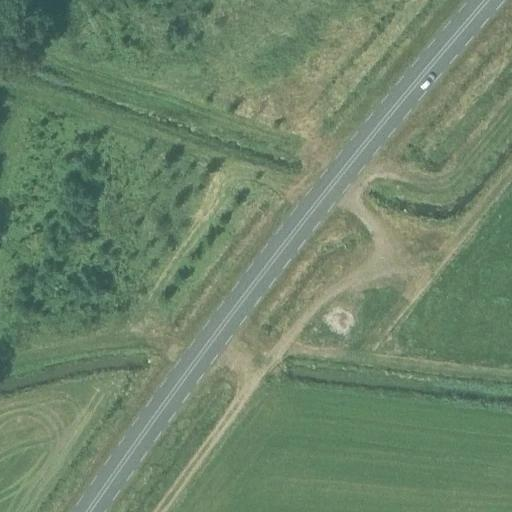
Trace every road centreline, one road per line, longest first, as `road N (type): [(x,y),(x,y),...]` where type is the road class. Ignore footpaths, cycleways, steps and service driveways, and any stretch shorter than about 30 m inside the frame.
road 1 (primary): [(88,511),(214,336),(489,0)]
road 2 (track): [(159,511),(326,292),(399,259),(333,185)]
road 3 (track): [(276,353),(511,378)]
